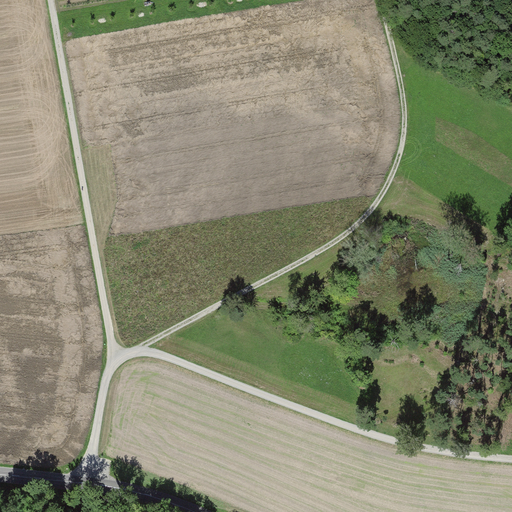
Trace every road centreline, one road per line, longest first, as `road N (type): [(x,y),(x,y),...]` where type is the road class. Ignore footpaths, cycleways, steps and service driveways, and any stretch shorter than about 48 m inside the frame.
road 1 (track): [(511,459),(411,446),(166,357),(134,353),(116,363),(102,401),(88,483)]
road 2 (track): [(134,353),(361,227),(386,193),(404,133),(389,11)]
road 3 (track): [(116,363),(55,0)]
road 4 (tertiary): [(0,473),(121,488),(194,511)]
